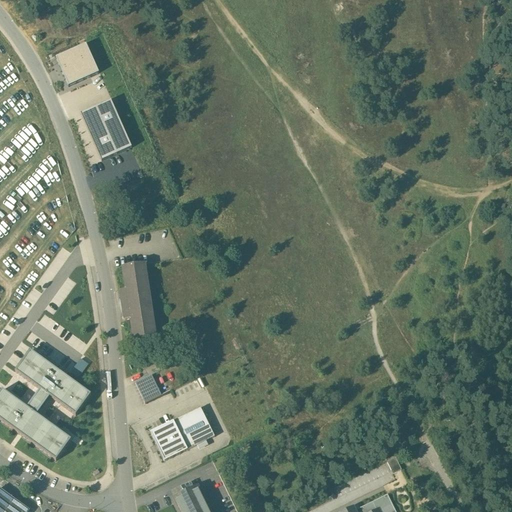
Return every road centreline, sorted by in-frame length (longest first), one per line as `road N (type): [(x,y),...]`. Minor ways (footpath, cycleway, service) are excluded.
road 1 (unclassified): [(126,502),(115,353),(94,233),(52,103),(0,15)]
road 2 (unclassified): [(126,502),(48,492),(0,458)]
